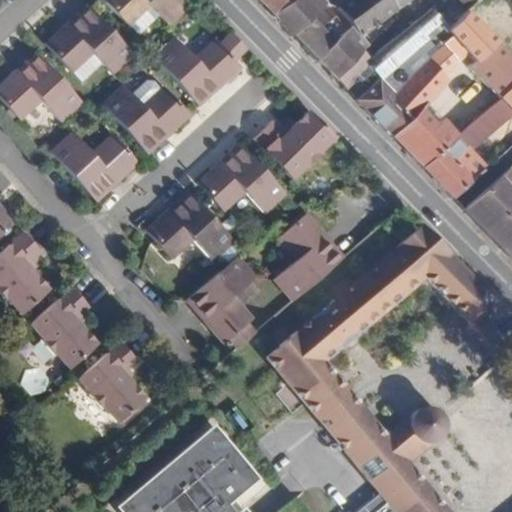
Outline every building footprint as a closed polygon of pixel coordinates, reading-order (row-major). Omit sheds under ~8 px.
[(181,0),(103,0),(108,5),(128,25),(149,6),(159,17),(169,27),(189,8),(181,0)] [(256,0),(272,16),(292,0),(256,0)] [(292,0),(272,16),(335,81),(364,54),(369,48),(360,39),(351,27),(331,43),(310,20),(327,3),(323,0),(292,0)] [(323,0),(327,3),(340,9),(351,0),(323,0)] [(351,27),(360,39),(380,24),(364,0),(351,0),(340,9),(351,27)] [(364,0),(380,24),(397,11),(389,0),(364,0)] [(389,0),(397,11),(411,0),(389,0)] [(442,0),(431,9),(446,32),(468,11),(476,2),(474,0),(442,0)] [(149,6),(128,25),(139,36),(159,17),(149,6)] [(46,44),(54,53),(73,73),(93,54),(103,65),(112,75),(133,54),(96,15),(90,8),(65,32),(62,29),(46,44)] [(379,80),(392,96),(446,32),(431,9),(381,51),(372,62),(367,67),(379,80)] [(446,32),(392,96),(413,121),(392,138),(421,168),(442,150),(457,137),(426,105),(447,80),(444,75),(467,53),(473,60),(468,65),(499,98),(511,85),(511,57),(468,11),(446,32)] [(235,62),(247,51),(230,34),(218,45),(235,62)] [(242,68),(235,62),(218,45),(214,40),(194,58),(174,38),(153,57),(191,97),(198,104),(223,81),(225,84),(242,68)] [(93,54),(73,73),(83,84),(103,65),(93,54)] [(364,54),(335,81),(346,91),(357,79),(367,67),(372,62),(364,54)] [(0,86),(0,98),(4,103),(21,121),(42,102),(61,122),(82,102),(44,63),(38,56),(13,80),(10,77),(0,86)] [(367,90),(379,80),(367,67),(357,79),(367,90)] [(413,121),(392,96),(379,80),(367,90),(355,101),(392,138),(413,121)] [(101,105),(139,145),(145,151),(170,128),(173,132),(190,116),(181,106),(162,87),(142,106),(122,85),(101,105)] [(511,85),(499,98),(511,110),(511,85)] [(470,151),(511,111),(511,110),(499,98),(457,137),(470,151)] [(334,141),(308,114),(291,130),(285,124),(279,130),(271,122),(253,140),(292,180),(306,167),(308,168),(322,154),(321,153),(334,141)] [(71,133),(50,152),(93,198),(120,175),(122,178),(138,163),(130,154),(111,134),(91,153),(71,133)] [(457,137),(442,150),(458,166),(472,153),(470,151),(457,137)] [(263,214),(285,195),(239,145),(197,183),(204,191),(223,213),(244,194),(263,214)] [(442,150),(421,168),(429,177),(453,201),(487,169),(472,153),(458,166),(442,150)] [(511,173),(509,170),(464,212),(511,261),(511,189),(510,187),(511,185),(511,173)] [(210,261),(233,240),(196,199),(189,191),(145,231),(154,240),(171,259),(192,240),(210,261)] [(0,233),(15,221),(1,205),(0,205),(0,233)] [(293,302),(342,259),(319,233),(322,231),(307,214),(278,240),(296,261),(274,281),(293,302)] [(424,277),(470,324),(484,312),(483,292),(418,226),(265,360),(313,420),(349,391),(324,361),(424,277)] [(42,251),(23,230),(0,251),(0,292),(6,299),(8,298),(21,313),(48,288),(32,270),(27,264),(33,259),(42,251)] [(223,345),(229,340),(247,323),(252,319),(233,297),(255,278),(238,257),(185,301),(223,345)] [(27,264),(32,270),(38,265),(33,259),(27,264)] [(72,285),(29,322),(41,336),(40,338),(53,353),(56,353),(68,366),(96,341),(79,323),(74,317),(80,312),(89,305),(72,285)] [(85,318),(80,312),(74,317),(79,323),(85,318)] [(229,340),(238,349),(256,333),(247,323),(229,340)] [(119,339),(77,377),(90,391),(88,393),(101,408),(104,407),(116,421),(144,397),(127,377),(122,372),(128,367),(137,360),(119,339)] [(122,372),(127,377),(133,372),(128,367),(122,372)] [(354,397),(349,391),(313,420),(320,427),(327,435),(361,405),(354,397)] [(229,511),(224,505),(247,486),(210,440),(125,510),(126,511),(449,511),(406,460),(427,444),(428,443),(431,443),(432,443),(435,442),(438,439),(439,438),(441,437),(442,434),(444,431),(445,425),(443,418),(441,415),(440,413),(437,411),(434,409),(430,408),(425,407),(420,409),(416,411),(414,412),(411,416),(409,419),(409,421),(388,438),(361,405),(327,435),(385,506),(376,511),(229,511)] [(247,486),(252,481),(211,431),(116,509),(118,511),(126,511),(125,510),(210,440),(247,486)]
